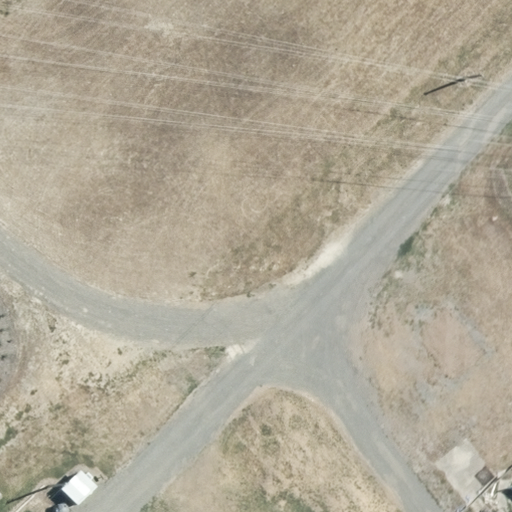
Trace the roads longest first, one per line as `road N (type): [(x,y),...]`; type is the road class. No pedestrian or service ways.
road 1 (track): [(511,135),(123,511)]
road 2 (track): [(340,302),(343,360),(355,395),(437,511)]
